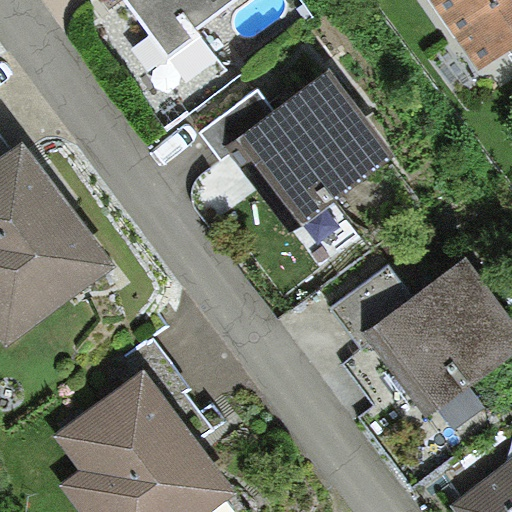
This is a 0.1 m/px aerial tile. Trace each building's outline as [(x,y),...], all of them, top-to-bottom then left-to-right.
[(99,0),(102,3),(106,0),(120,0),(166,63),(201,39),(197,33),(243,0),(99,0)] [(511,0),(430,0),(483,76),(511,55),(511,0)] [(259,94),(201,137),(222,165),(242,150),(303,231),(393,163),(329,79),(286,111),(277,118),(259,94)] [(24,151),(0,168),(0,342),(4,348),(111,271),(63,206),(24,151)] [(391,265),(333,306),(362,344),(364,340),(426,426),(511,363),(511,328),(468,267),(425,298),(418,302),(391,265)] [(144,357),(55,426),(82,461),(64,476),(92,511),(191,511),(237,477),(195,423),(144,357)] [(511,511),(511,468),(454,511),(511,511)]
